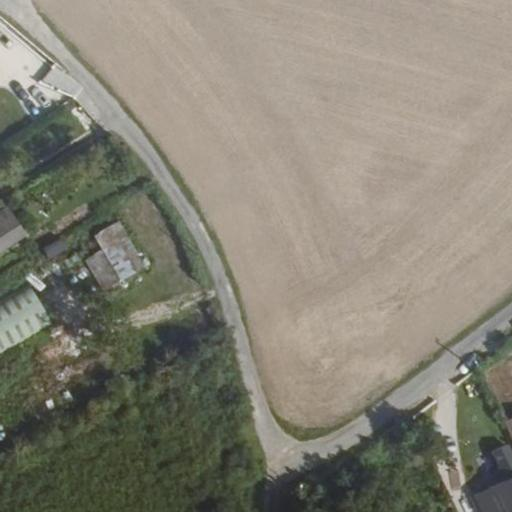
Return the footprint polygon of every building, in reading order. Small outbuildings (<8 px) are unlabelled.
[(11,207),(0,213),(0,243),(25,228),(11,207)] [(0,250),(28,233),(25,228),(0,243),(0,250)] [(115,239),(102,246),(118,276),(131,269),(115,239)] [(35,291),(0,307),(0,343),(49,320),(35,291)] [(204,302),(206,320),(223,317),(220,300),(204,302)] [(511,511),(511,452),(508,442),(493,449),(506,478),(474,492),(483,511),(511,511)]
